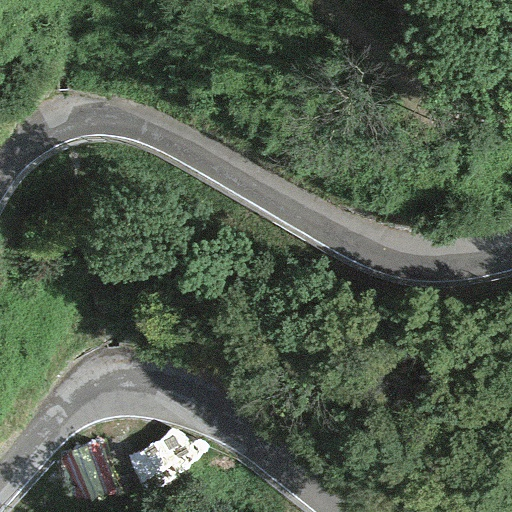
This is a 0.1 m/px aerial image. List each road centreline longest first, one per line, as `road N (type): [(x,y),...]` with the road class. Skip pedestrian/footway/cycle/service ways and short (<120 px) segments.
road 1 (tertiary): [(0,170),(35,132),(57,121),(115,119),(151,129),(382,250),(449,258),(511,249)]
road 2 (tertiary): [(341,511),(200,414),(137,392),(95,398),(71,413),(0,486)]
